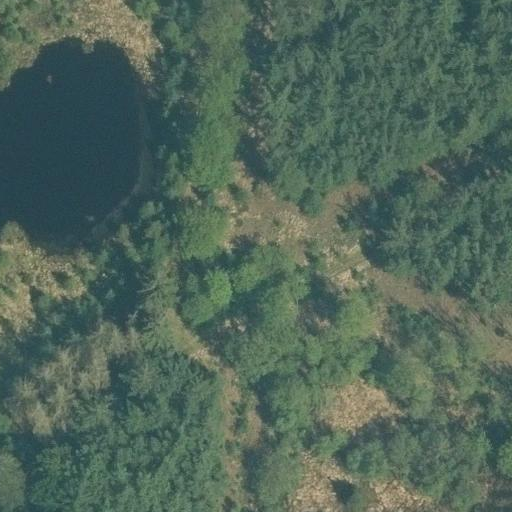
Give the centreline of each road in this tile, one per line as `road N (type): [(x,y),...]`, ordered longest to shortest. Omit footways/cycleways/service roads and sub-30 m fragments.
road 1 (track): [(205,0),(181,366),(511,194)]
road 2 (track): [(0,474),(26,475),(181,366)]
